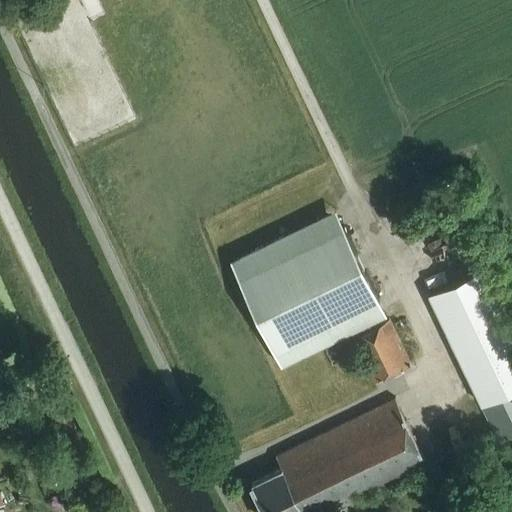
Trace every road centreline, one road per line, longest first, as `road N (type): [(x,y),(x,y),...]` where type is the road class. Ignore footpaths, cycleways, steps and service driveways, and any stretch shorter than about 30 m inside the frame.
road 1 (unclassified): [(234,511),(0,26)]
road 2 (unclassified): [(148,511),(0,199)]
